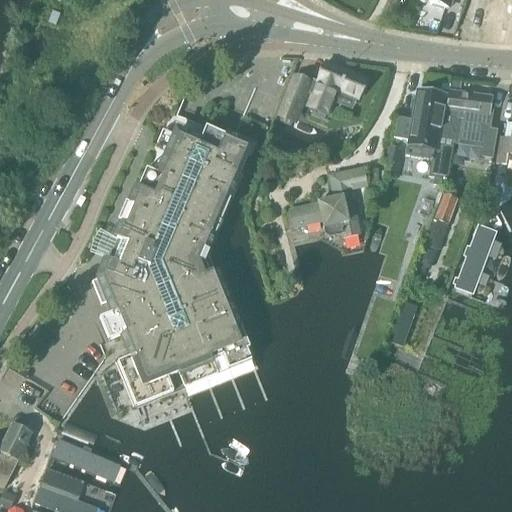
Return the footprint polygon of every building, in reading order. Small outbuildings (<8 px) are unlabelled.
[(441,11),(442,9),(448,10),(450,0),(428,0),(427,4),(432,6),(431,9),(441,11)] [(293,78),(281,109),(284,110),(294,114),(297,115),(302,103),(305,95),(306,95),(311,97),(311,98),(306,109),(326,117),(331,106),(336,92),(358,101),(366,81),(344,72),(327,65),(325,64),(317,83),(308,80),(307,79),(306,83),(294,78),(293,78)] [(454,143),(455,144),(460,114),(446,112),(443,111),(445,97),(417,92),(414,117),(400,115),(397,136),(410,138),(410,142),(406,158),(432,163),(429,178),(434,179),(433,186),(445,188),(447,180),(447,181),(454,143)] [(449,93),(446,112),(460,114),(455,144),(485,148),(484,158),(493,159),(496,136),(489,135),(492,112),(488,112),(490,99),(449,93)] [(511,126),(507,125),(505,140),(500,139),(495,165),(505,167),(507,156),(511,156),(511,126)] [(220,151),(178,133),(152,194),(139,188),(131,206),(137,208),(130,226),(124,223),(117,239),(122,241),(119,247),(116,245),(111,255),(115,256),(113,262),(108,260),(100,278),(133,359),(117,366),(135,411),(171,396),(165,380),(167,379),(177,375),(183,389),(217,375),(212,362),(222,358),(228,373),(250,364),(244,348),(246,347),(239,331),(206,254),(252,147),(226,136),(220,151)] [(391,148),(388,160),(399,163),(402,150),(391,148)] [(324,169),(334,167),(332,155),(322,156),(324,169)] [(360,235),(351,191),(368,187),(364,170),(330,177),(336,204),(321,207),(320,203),(319,203),(319,204),(290,211),(294,229),(323,222),(326,235),(330,238),(342,235),(343,239),(360,235)] [(448,226),(458,201),(445,196),(435,221),(448,226)] [(495,238),(476,231),(468,252),(465,252),(461,260),(465,261),(457,282),(453,282),(450,291),(472,299),(495,238)] [(430,271),(438,251),(426,246),(415,275),(423,278),(426,269),(430,271)] [(485,316),(446,302),(432,338),(497,365),(505,344),(477,334),(485,316)] [(397,319),(411,324),(417,308),(402,303),(397,319)] [(0,487),(4,490),(32,435),(13,425),(0,451),(0,487)] [(120,468),(57,442),(49,461),(113,486),(120,468)] [(90,511),(93,506),(42,488),(35,507),(48,511),(90,511)] [(0,508),(8,511),(9,511),(16,498),(3,492),(0,500),(0,508)]
